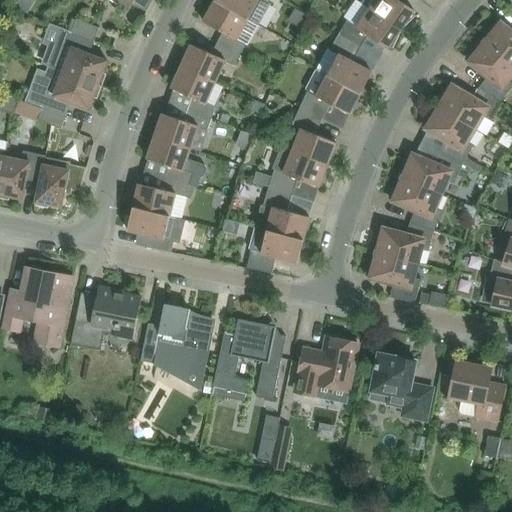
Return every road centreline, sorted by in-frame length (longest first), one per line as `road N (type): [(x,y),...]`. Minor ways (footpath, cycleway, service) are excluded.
road 1 (residential): [(332,293),(346,227),(399,107),(477,0)]
road 2 (residential): [(96,244),(124,134),(181,0)]
road 3 (residential): [(332,293),(96,244)]
road 4 (residential): [(511,333),(332,293)]
